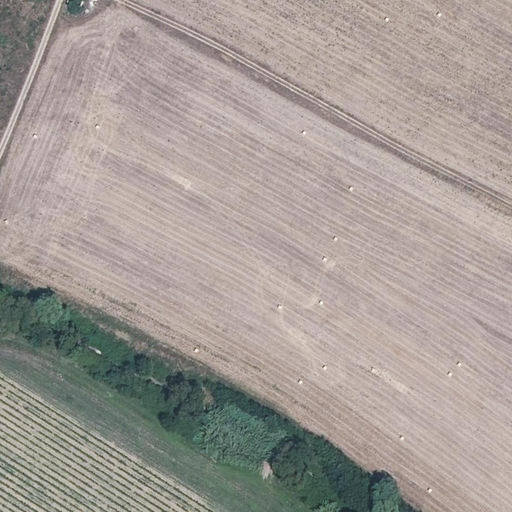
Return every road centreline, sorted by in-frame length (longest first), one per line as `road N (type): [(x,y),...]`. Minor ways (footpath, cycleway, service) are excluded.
road 1 (track): [(122,0),(511,204)]
road 2 (track): [(0,146),(58,0)]
